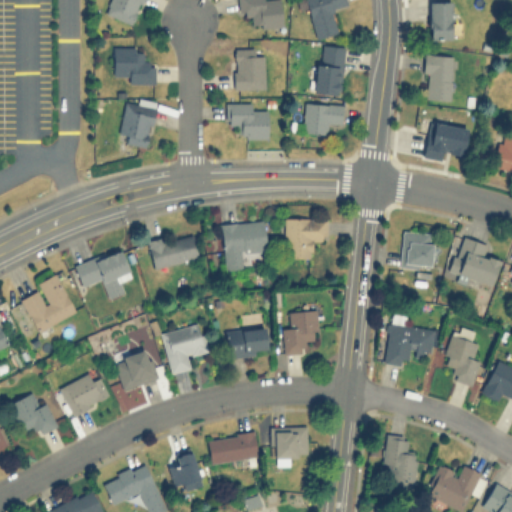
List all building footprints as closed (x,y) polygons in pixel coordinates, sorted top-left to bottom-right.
[(131,23),(139,0),(107,0),(103,12),(131,23)] [(236,0),(237,15),(249,15),(249,27),(279,25),(278,0),(236,0)] [(336,31),(330,8),(345,4),(344,0),(302,0),(312,37),(336,31)] [(427,0),(427,37),(449,37),(449,0),(427,0)] [(338,93),(342,45),(316,43),(313,91),(338,93)] [(124,82),(152,82),(152,61),(141,61),(141,46),(111,46),(111,72),(123,72),(124,82)] [(232,87),(262,87),(262,54),(253,54),(253,47),(232,47),(232,87)] [(451,55),(423,53),(421,73),(426,74),(425,97),(448,99),(451,55)] [(153,101),(124,96),(116,139),(146,145),(153,101)] [(340,103),(302,101),(300,131),(325,133),(326,122),(339,123),(340,103)] [(224,125),(235,125),(235,137),(265,137),(265,109),(252,109),(252,102),(224,102),(224,125)] [(422,155),(444,158),(445,150),(461,152),(464,125),(426,121),(422,155)] [(511,131),(500,130),(494,166),(511,168),(511,131)] [(311,256),(311,241),(323,241),(323,217),(284,217),(284,256),(311,256)] [(219,222),(223,269),(244,267),(243,254),(264,251),(261,219),(219,222)] [(397,266),(428,269),(431,232),(400,230),(397,266)] [(151,267),(196,258),(191,231),(146,240),(151,267)] [(497,259),(481,254),(484,243),(457,235),(446,271),(457,273),(456,275),(489,285),(497,259)] [(106,296),(122,291),(119,280),(128,276),(118,247),(71,263),(79,285),(99,277),(106,296)] [(511,258),(503,283),(511,286),(511,258)] [(17,297),(35,331),(73,310),(53,272),(34,282),(37,287),(17,297)] [(314,309),(288,309),(288,325),(280,326),(280,352),(303,351),(302,339),(315,338),(314,309)] [(432,328),(388,320),(380,361),(402,365),(404,352),(427,356),(432,328)] [(188,367),(186,355),(205,351),(199,321),(159,329),(168,371),(188,367)] [(474,332),(450,325),(439,362),(451,366),(447,377),(470,384),(477,358),(468,356),(474,332)] [(225,355),(263,353),(262,326),(223,328),(225,355)] [(0,347),(8,343),(0,327),(0,347)] [(120,388),(152,377),(142,347),(111,358),(120,388)] [(511,397),(511,365),(494,357),(479,392),(496,400),(500,392),(511,397)] [(69,413),(106,396),(97,376),(89,379),(86,373),(57,386),(69,413)] [(7,401),(20,429),(31,424),(35,433),(54,424),(42,398),(35,401),(31,391),(7,401)] [(304,425),(268,425),(268,456),(304,456),(304,425)] [(254,456),(252,431),(205,435),(208,461),(254,456)] [(380,465),(386,466),(385,478),(412,480),(414,451),(404,450),(405,434),(383,432),(380,465)] [(174,464),(167,466),(172,490),(198,485),(191,450),(172,454),(174,464)] [(108,502),(138,490),(145,511),(157,511),(163,510),(144,461),(99,478),(108,502)] [(455,473),(440,464),(426,488),(457,507),(479,473),(462,462),(455,473)] [(482,511),(511,511),(511,491),(493,481),(477,509),(482,511)] [(45,507),(47,511),(100,511),(89,488),(45,507)]
